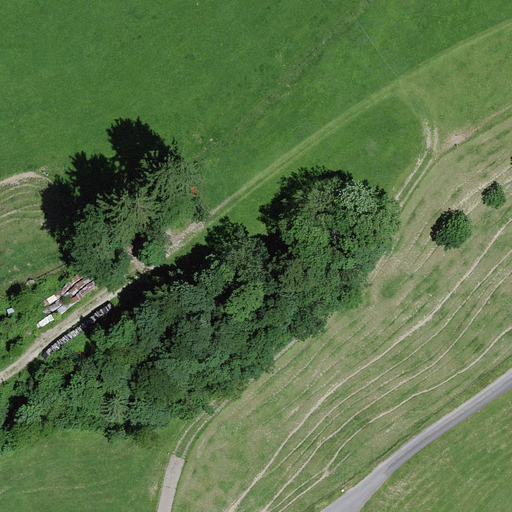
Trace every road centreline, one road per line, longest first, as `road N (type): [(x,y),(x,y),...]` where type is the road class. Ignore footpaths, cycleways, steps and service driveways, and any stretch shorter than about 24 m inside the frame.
road 1 (track): [(401,86),(428,109),(433,132),(416,182),(365,268),(191,430),(164,511)]
road 2 (track): [(331,511),(511,373)]
